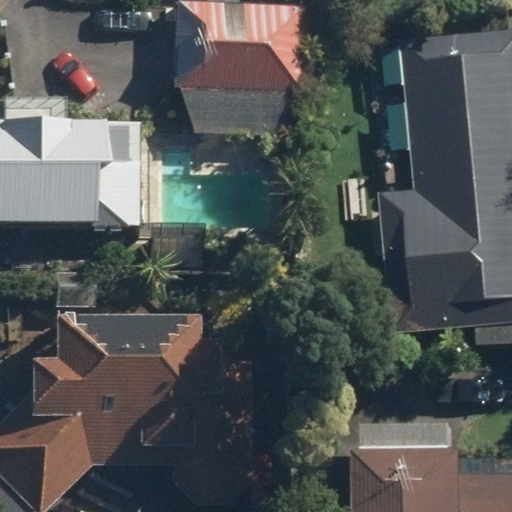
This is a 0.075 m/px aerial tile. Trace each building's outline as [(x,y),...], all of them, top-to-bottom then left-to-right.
[(248,0),(249,7),(179,3),(173,90),(194,91),(192,139),(295,145),(303,0),(248,0)] [(511,27),(410,34),(421,189),(382,192),(392,335),(511,326),(511,27)] [(0,228),(97,235),(101,170),(120,171),(122,128),(58,124),(59,107),(0,103),(0,228)] [(200,320),(56,314),(49,362),(34,360),(29,397),(0,423),(0,488),(22,511),(47,511),(89,473),(169,474),(180,502),(219,511),(220,511),(253,493),(257,387),(222,386),(224,342),(199,341),(200,320)] [(488,453),(368,451),(366,511),(511,511),(511,472),(488,472),(488,453)]
